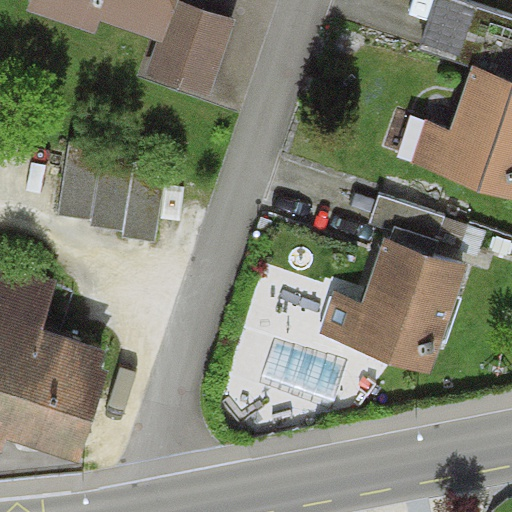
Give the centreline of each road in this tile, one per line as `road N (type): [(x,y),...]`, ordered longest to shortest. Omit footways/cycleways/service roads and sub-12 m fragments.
road 1 (residential): [(304,0),(163,424),(156,511)]
road 2 (secondary): [(511,446),(183,511)]
